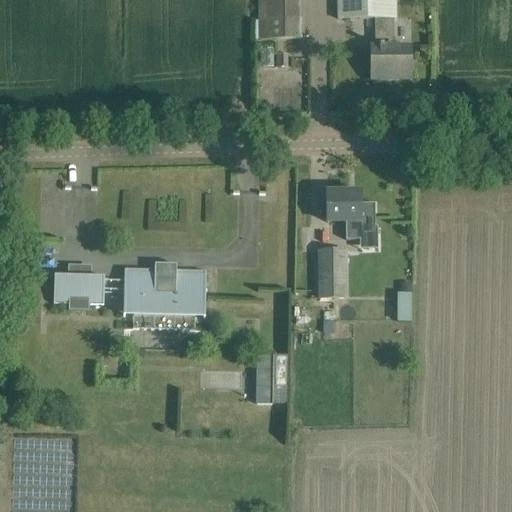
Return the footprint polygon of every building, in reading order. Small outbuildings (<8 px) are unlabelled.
[(259,0),(259,40),(300,39),(300,0),(259,0)] [(395,0),(337,0),(338,20),(375,19),(375,48),(371,48),(371,80),(410,80),(410,48),(393,48),(392,19),(396,19),(395,0)] [(362,193),(327,194),(327,223),(346,223),(347,239),(362,239),(362,235),(376,234),(375,204),(362,205),(362,193)] [(317,254),(317,301),(346,301),(345,253),(317,254)] [(124,271),(124,318),(133,317),(133,329),(195,330),(195,318),(206,318),(206,273),(176,272),(176,266),(175,266),(175,272),(156,272),(156,265),(154,265),(154,271),(124,271)] [(69,310),(89,311),(89,304),(104,305),(104,278),(54,277),(53,303),(69,304),(69,310)] [(411,284),(401,284),(401,295),(411,294),(411,284)] [(334,323),(323,323),(322,335),(333,336),(334,323)] [(273,357),(256,357),(256,406),(272,406),(273,357)]
